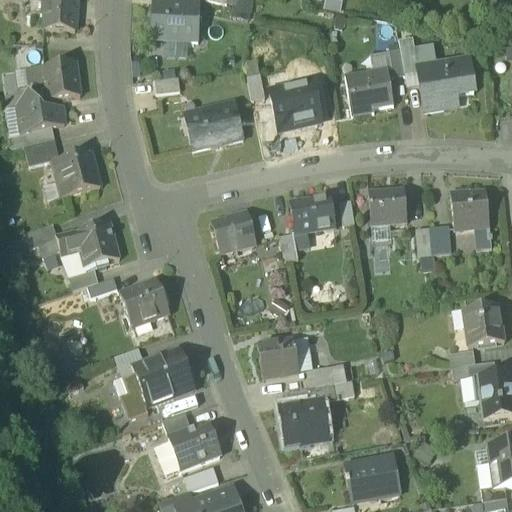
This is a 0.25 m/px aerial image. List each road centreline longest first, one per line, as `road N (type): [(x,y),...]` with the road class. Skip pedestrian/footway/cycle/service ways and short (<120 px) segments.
road 1 (residential): [(503,165),(356,161),(144,209)]
road 2 (residential): [(144,209),(183,257),(286,511)]
road 3 (residential): [(114,0),(114,90),(144,209)]
